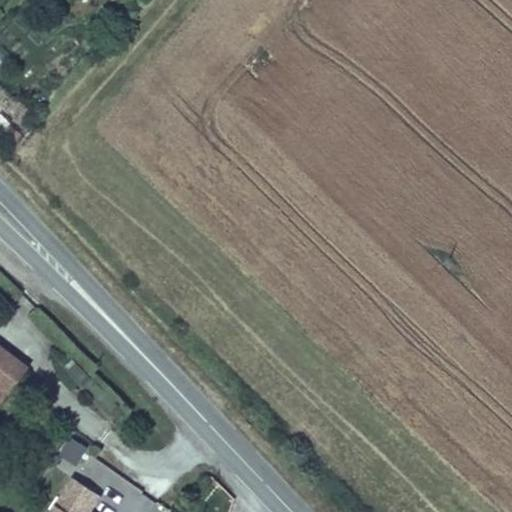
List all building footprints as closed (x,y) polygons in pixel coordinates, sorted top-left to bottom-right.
[(0,66),(10,55),(0,46),(0,66)] [(0,404),(19,378),(0,364),(0,341),(2,339),(0,337),(0,404)] [(0,341),(0,364),(19,378),(32,360),(2,339),(0,341)] [(57,451),(78,464),(90,446),(69,433),(57,451)] [(39,455),(69,473),(44,511),(96,511),(92,509),(114,474),(51,435),(39,455)]
